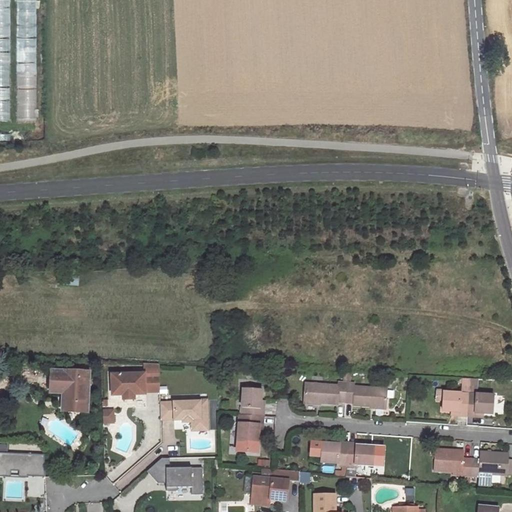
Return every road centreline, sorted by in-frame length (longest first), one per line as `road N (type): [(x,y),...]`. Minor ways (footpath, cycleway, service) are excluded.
road 1 (unclassified): [(0,191),(357,169),(494,182)]
road 2 (residential): [(511,437),(283,423)]
road 3 (tertiary): [(494,182),(475,0)]
